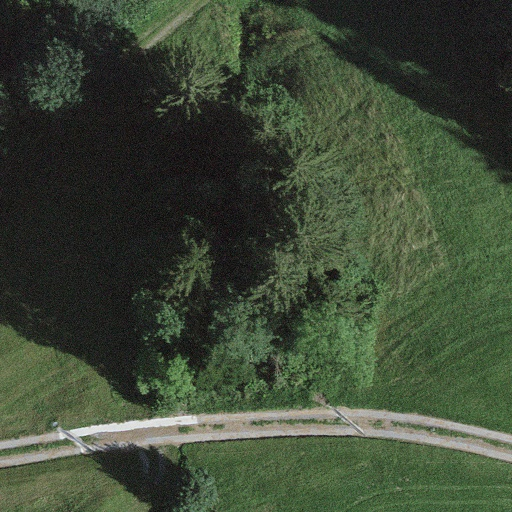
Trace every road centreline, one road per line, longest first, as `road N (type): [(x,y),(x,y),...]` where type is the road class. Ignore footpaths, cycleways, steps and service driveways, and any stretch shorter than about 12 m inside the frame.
road 1 (track): [(0,452),(327,418),(511,449)]
road 2 (unknown): [(0,190),(125,59),(195,0)]
